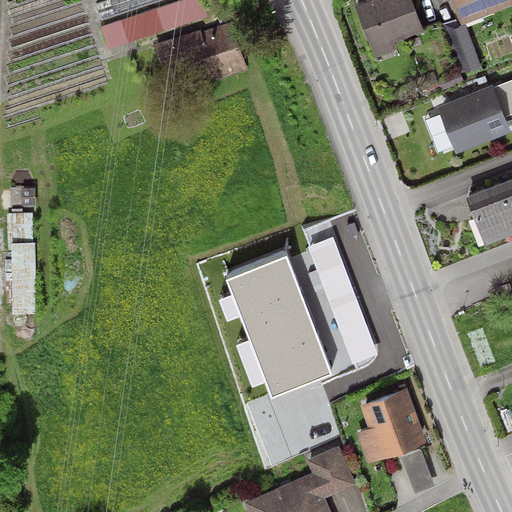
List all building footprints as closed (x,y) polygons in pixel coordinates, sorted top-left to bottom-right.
[(200,0),(181,0),(98,28),(105,51),(206,17),(200,0)] [(407,0),(358,0),(356,1),(375,50),(389,45),(385,35),(416,23),(407,0)] [(504,0),(455,0),(461,16),(504,0)] [(458,18),(442,23),(461,73),(476,67),(458,18)] [(241,67),(228,25),(157,47),(163,64),(203,52),(211,76),(241,67)] [(504,124),(488,85),(439,104),(454,143),(504,124)] [(511,184),(468,201),(481,237),(511,225),(511,184)] [(32,213),(7,213),(8,244),(10,244),(11,314),(35,314),(34,243),(33,243),(32,213)] [(375,353),(332,239),(311,247),(354,361),(375,353)] [(285,259),(229,281),(273,394),(329,372),(285,259)] [(419,434),(402,385),(361,400),(378,449),(419,434)] [(418,444),(398,453),(412,488),(433,480),(418,444)] [(348,479),(334,447),(309,458),(314,471),(246,500),(250,511),(326,511),(318,492),(348,479)]
